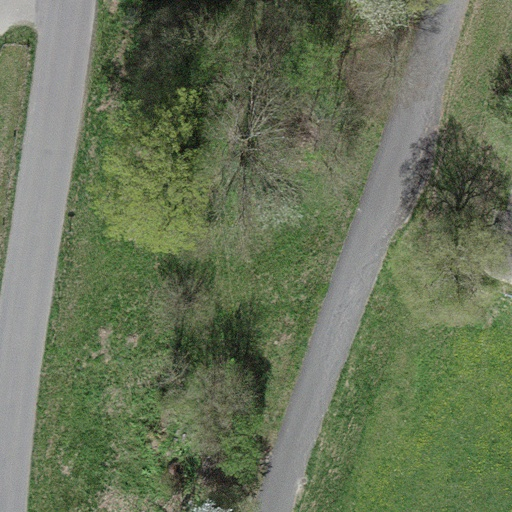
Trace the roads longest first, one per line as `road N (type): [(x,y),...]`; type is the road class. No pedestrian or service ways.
road 1 (unclassified): [(445,0),(281,511)]
road 2 (tertiary): [(0,494),(66,0)]
